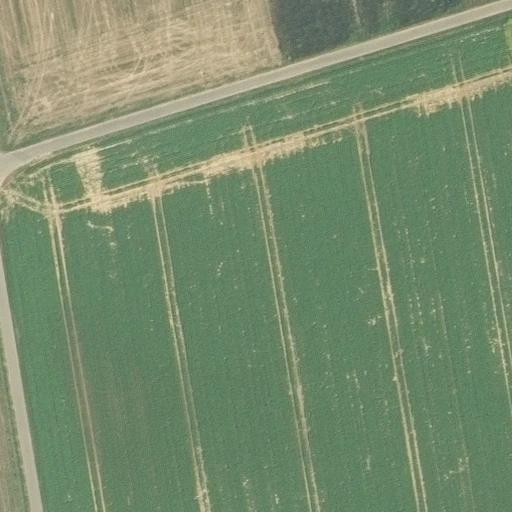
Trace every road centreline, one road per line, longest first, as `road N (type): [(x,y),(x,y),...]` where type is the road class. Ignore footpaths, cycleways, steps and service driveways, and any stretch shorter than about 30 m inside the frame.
road 1 (track): [(511,4),(0,166)]
road 2 (track): [(0,252),(45,511)]
